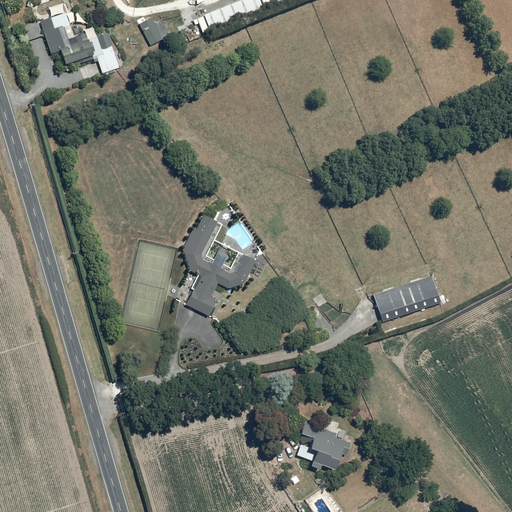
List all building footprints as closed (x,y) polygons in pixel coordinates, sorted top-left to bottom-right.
[(257,0),(240,0),(202,15),(208,30),(261,9),(257,0)] [(23,29),(28,41),(42,35),(50,55),(57,52),(63,66),(89,55),(80,35),(73,38),(68,25),(74,22),(70,12),(65,14),(64,12),(23,29)] [(151,20),(139,26),(150,46),(168,36),(161,22),(154,25),(151,20)] [(106,34),(97,37),(101,49),(110,45),(106,34)] [(111,52),(95,58),(101,75),(117,69),(111,52)] [(216,253),(210,265),(202,261),(201,254),(216,222),(203,215),(196,230),(192,228),(183,250),(188,270),(196,274),(190,288),(192,289),(185,306),(207,316),(214,301),(208,298),(215,282),(228,288),(243,283),(253,262),(240,256),(233,272),(228,274),(219,269),(225,257),(216,253)] [(371,296),(380,322),(440,302),(431,276),(371,296)] [(322,294),(313,300),(319,308),(328,302),(322,294)] [(323,432),(304,423),(295,441),(301,443),(296,454),(310,461),(308,464),(317,469),(319,464),(331,469),(338,454),(344,456),(349,445),(333,437),(335,433),(325,429),(323,432)]
